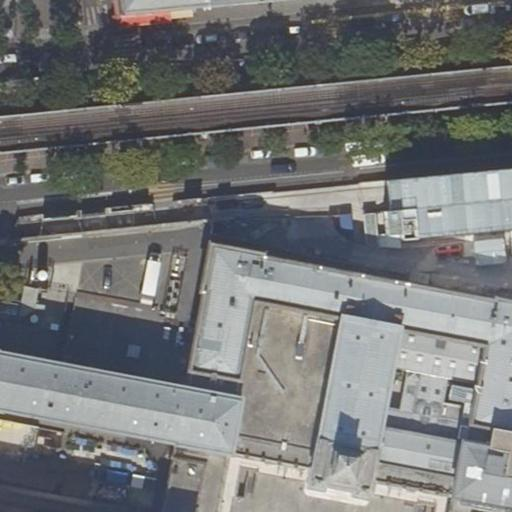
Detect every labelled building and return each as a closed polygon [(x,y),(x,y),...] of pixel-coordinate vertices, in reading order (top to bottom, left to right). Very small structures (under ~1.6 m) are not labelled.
[(28,0),(33,22),(49,19),(45,0),(28,0)] [(118,0),(121,14),(170,9),(206,5),(204,0),(118,0)] [(205,103),(204,91),(192,92),(193,105),(205,103)] [(466,125),(465,114),(452,115),(453,126),(466,125)] [(209,139),(207,127),(195,128),(196,140),(209,139)] [(511,511),(511,300),(496,298),(496,297),(492,297),(491,299),(325,267),(263,255),(263,251),(260,251),(260,252),(212,244),(212,242),(211,242),(207,244),(207,246),(209,247),(200,290),(199,289),(198,293),(202,293),(184,390),(0,354),(0,410),(173,444),(171,454),(170,454),(169,458),(170,458),(170,460),(172,461),(162,511),(511,511)] [(179,298),(165,295),(161,311),(176,314),(179,298)] [(43,511),(75,511),(75,496),(29,495),(29,504),(44,504),(43,511)]
